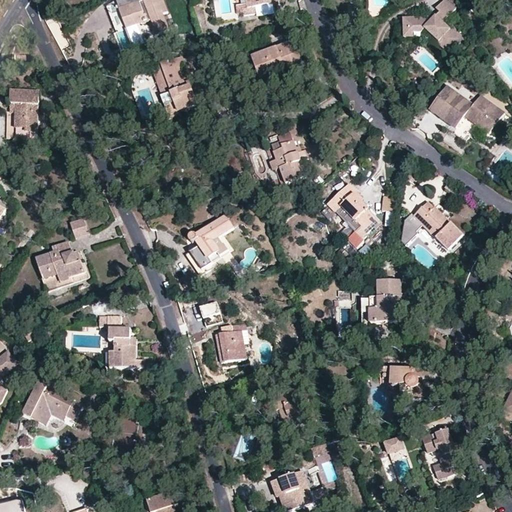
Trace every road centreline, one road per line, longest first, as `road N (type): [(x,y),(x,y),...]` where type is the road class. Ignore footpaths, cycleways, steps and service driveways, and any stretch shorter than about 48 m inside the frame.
road 1 (residential): [(226,511),(158,282),(20,1)]
road 2 (residential): [(511,223),(476,281),(463,355),(468,398),(511,511)]
road 3 (residential): [(313,0),(355,97),(511,212)]
